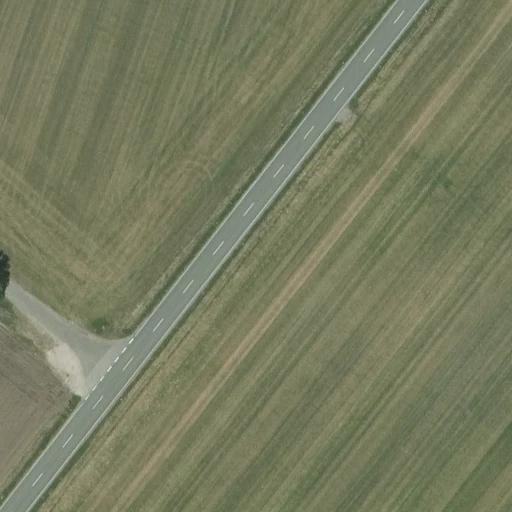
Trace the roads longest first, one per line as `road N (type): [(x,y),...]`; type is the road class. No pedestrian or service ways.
road 1 (secondary): [(12,511),(411,0)]
road 2 (track): [(0,283),(117,377)]
